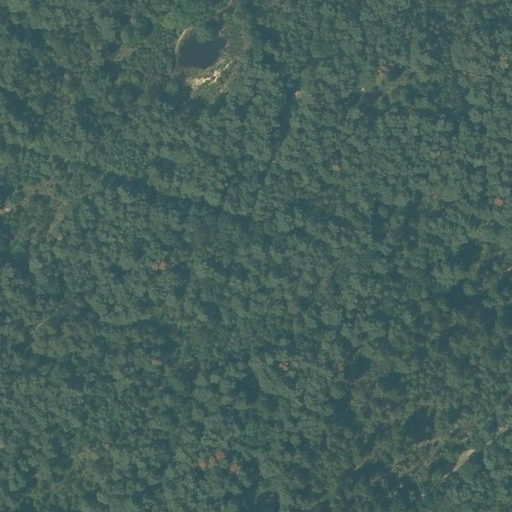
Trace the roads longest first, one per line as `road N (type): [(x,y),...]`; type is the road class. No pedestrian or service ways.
road 1 (track): [(141,511),(245,215)]
road 2 (track): [(245,215),(511,309)]
road 3 (track): [(245,215),(0,133)]
road 4 (track): [(320,0),(245,215)]
road 5 (track): [(380,511),(511,410)]
